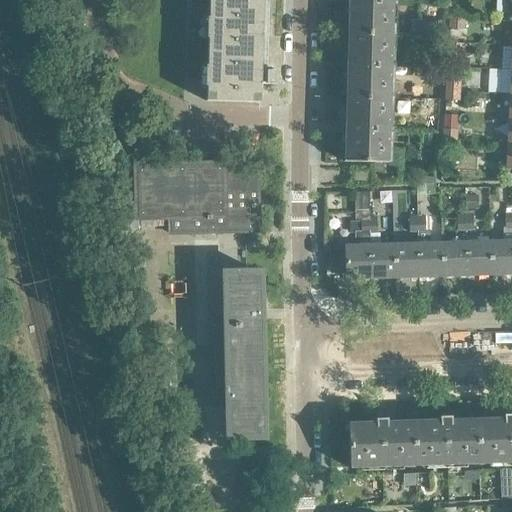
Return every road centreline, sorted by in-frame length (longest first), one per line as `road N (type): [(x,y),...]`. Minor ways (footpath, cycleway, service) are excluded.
road 1 (residential): [(301,325),(305,0)]
road 2 (residential): [(511,318),(301,325)]
road 3 (residential): [(304,380),(511,375)]
road 4 (residential): [(309,511),(304,380)]
